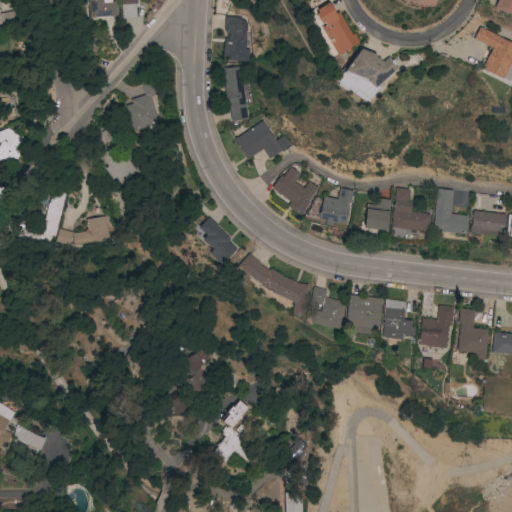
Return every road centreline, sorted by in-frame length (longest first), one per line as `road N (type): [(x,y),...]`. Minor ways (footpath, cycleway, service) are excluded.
road 1 (residential): [(194,0),(202,136),(215,170),(257,222),(332,262),(511,284)]
road 2 (residential): [(43,0),(64,120),(76,128),(190,0)]
road 3 (residential): [(346,0),(383,37),(418,40),(448,26),(466,0)]
